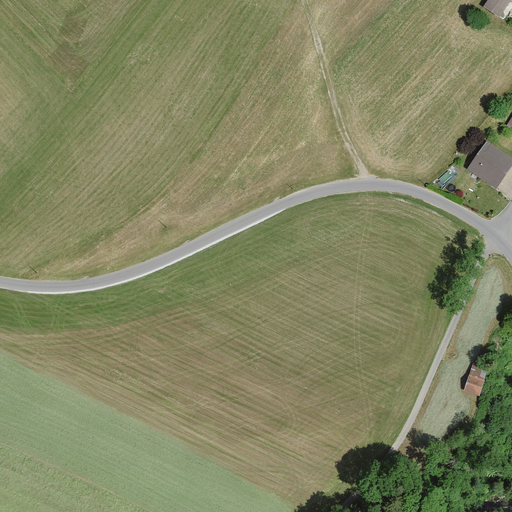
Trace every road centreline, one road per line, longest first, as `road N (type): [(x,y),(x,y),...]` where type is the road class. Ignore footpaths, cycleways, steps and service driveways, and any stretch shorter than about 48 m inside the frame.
road 1 (unclassified): [(511,251),(505,237),(429,195),(367,184),(289,200),(94,283),(0,281)]
road 2 (track): [(341,511),(393,453),(420,402),(466,281),(478,219)]
road 3 (track): [(367,184),(339,124),(303,0)]
